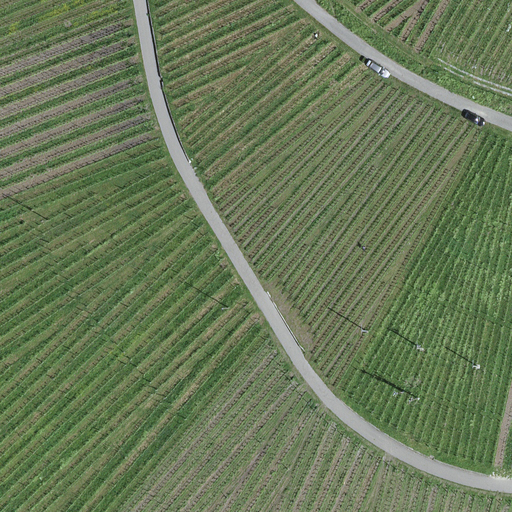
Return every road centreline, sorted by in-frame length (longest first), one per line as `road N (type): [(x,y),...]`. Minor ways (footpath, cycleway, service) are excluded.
road 1 (track): [(511,486),(445,472),(400,452),(321,393),(170,139),(141,0)]
road 2 (track): [(311,0),(376,52),(511,118)]
